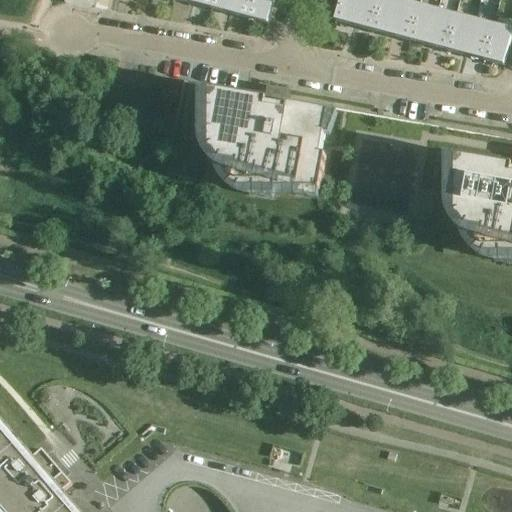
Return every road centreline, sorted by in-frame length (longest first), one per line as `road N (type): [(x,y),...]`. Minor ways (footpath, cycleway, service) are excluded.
road 1 (primary): [(86,305),(419,400)]
road 2 (residential): [(511,107),(286,68)]
road 3 (residential): [(286,68),(97,35),(67,38)]
road 4 (residential): [(164,463),(300,501)]
